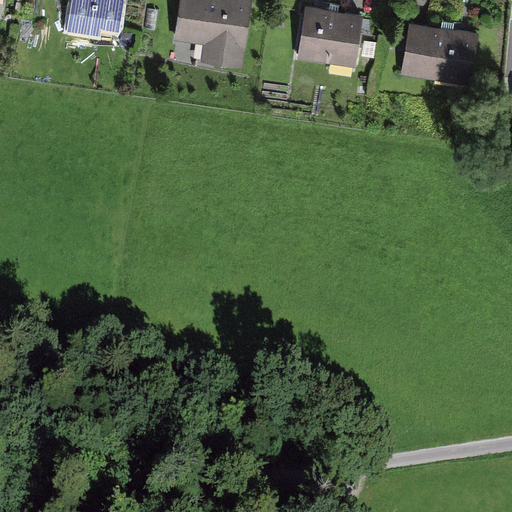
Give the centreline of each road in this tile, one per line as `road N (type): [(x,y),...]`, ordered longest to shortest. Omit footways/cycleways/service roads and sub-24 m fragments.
road 1 (track): [(365,465),(258,476),(0,459)]
road 2 (unclassified): [(511,444),(365,465)]
